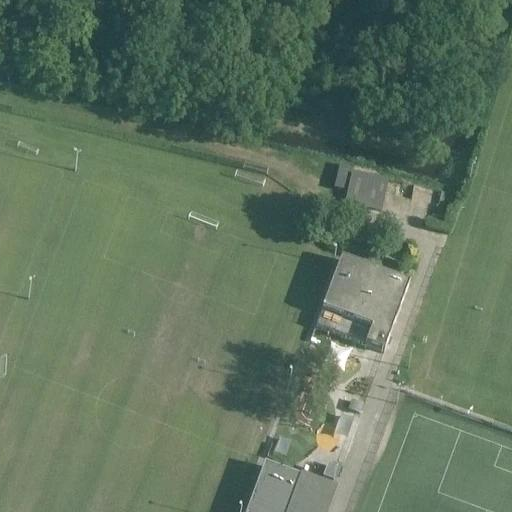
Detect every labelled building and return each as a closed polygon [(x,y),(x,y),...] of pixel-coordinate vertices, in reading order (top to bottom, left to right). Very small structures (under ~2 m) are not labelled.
[(352,173),(345,206),(381,214),(381,213),(385,195),(388,181),(352,173)] [(408,287),(340,261),(315,330),(383,355),(408,287)] [(332,346),(328,363),(346,368),(350,350),(332,346)] [(320,482),(334,488),(341,468),(328,463),(320,482)] [(302,482),(266,468),(249,511),(327,511),(335,493),(302,481),(302,482)]
